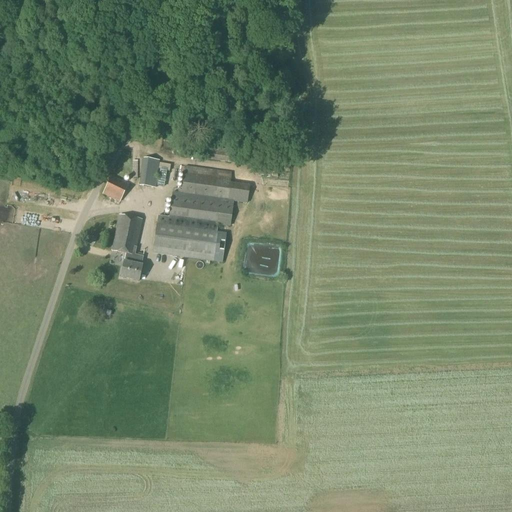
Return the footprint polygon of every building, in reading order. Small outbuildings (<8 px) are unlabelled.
[(249,166),(251,153),(190,145),(189,154),(203,156),(202,160),(249,166)] [(170,180),(171,172),(157,170),(159,161),(143,159),(138,186),(154,189),(156,178),(170,180)] [(246,204),(249,186),(229,183),(231,173),(184,167),(180,191),(178,190),(177,194),(171,193),(168,219),(229,227),(232,202),(246,204)] [(119,203),(128,185),(110,177),(102,195),(119,203)] [(141,266),(142,257),(134,256),(142,221),(119,216),(111,252),(126,255),(124,263),(124,262),(120,279),(138,282),(141,266)] [(212,263),(217,233),(156,224),(152,254),(212,263)] [(177,281),(178,273),(159,272),(159,281),(177,281)]
